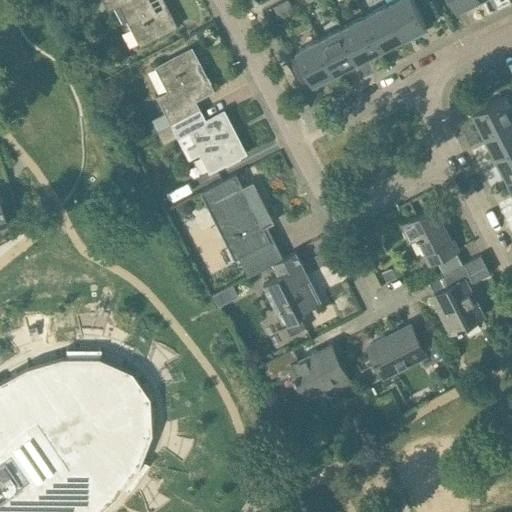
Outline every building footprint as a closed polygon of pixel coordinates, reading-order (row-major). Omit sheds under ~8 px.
[(109,7),(105,0),(98,0),(103,10),(109,7)] [(105,0),(109,7),(110,9),(121,4),(141,43),(176,26),(163,0),(105,0)] [(280,16),(294,9),(289,0),(285,0),(275,5),(280,16)] [(412,0),(397,0),(387,5),(404,38),(426,26),(412,0)] [(452,0),(458,10),(468,4),(476,0),(452,0)] [(381,49),(404,38),(387,5),(365,17),(381,49)] [(365,17),(342,28),(359,61),(381,49),(365,17)] [(320,39),(336,72),(359,61),(342,28),(320,39)] [(320,39),(297,51),(299,55),(288,61),(306,95),(319,88),(316,82),(336,72),(320,39)] [(173,123),(174,125),(201,111),(196,99),(214,90),(193,49),(158,67),(169,89),(157,95),(166,111),(151,119),(157,131),(173,123)] [(474,111),(485,134),(511,120),(511,107),(505,95),(474,111)] [(201,111),(174,125),(180,137),(191,132),(196,143),(187,147),(192,157),(201,153),(211,171),(227,163),(228,165),(241,159),(240,157),(246,154),(245,152),(243,153),(232,132),(234,131),(225,112),(207,121),(201,111)] [(511,120),(485,134),(497,156),(511,148),(511,120)] [(511,148),(497,156),(509,179),(511,177),(511,148)] [(237,172),(201,191),(202,192),(209,188),(225,220),(218,224),(235,258),(271,240),(264,226),(275,221),(254,179),(243,185),(237,172)] [(445,274),(464,264),(464,263),(457,251),(461,249),(447,221),(443,222),(435,206),(402,223),(412,242),(419,238),(426,251),(423,252),(430,266),(439,261),(445,274)] [(316,304),(299,271),(305,268),(296,251),(271,264),(278,277),(264,284),(285,325),(302,317),(300,313),(316,304)] [(438,293),(434,295),(452,332),(483,317),(467,285),(476,280),(491,272),(482,254),(466,262),(464,263),(464,264),(445,274),(452,286),(438,293)] [(388,281),(405,272),(400,262),(382,272),(388,281)] [(376,269),(365,275),(372,289),(383,284),(376,269)] [(219,304),(237,295),(232,285),(214,294),(219,304)] [(416,333),(412,325),(369,346),(384,376),(421,358),(425,365),(443,356),(428,326),(416,333)] [(511,328),(503,333),(508,342),(511,350),(511,328)] [(300,360),(294,348),(264,363),(272,377),(292,366),(306,395),(331,383),(334,390),(350,382),(332,344),(300,360)] [(0,511),(93,511),(113,496),(119,487),(125,491),(148,462),(139,459),(149,433),(148,396),(130,371),(98,356),(100,348),(65,348),(64,356),(59,356),(25,366),(0,379),(0,511)] [(383,409),(388,419),(403,412),(399,402),(383,409)]
